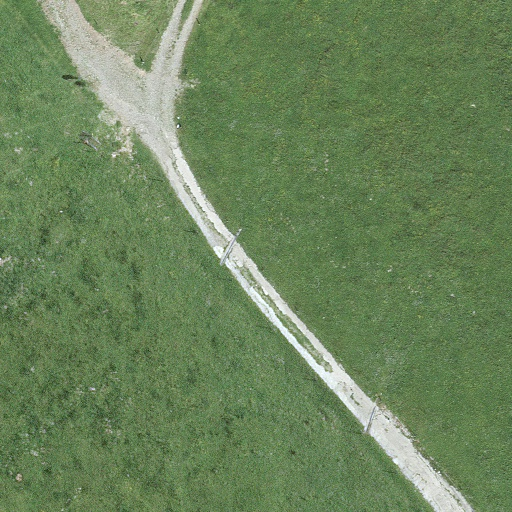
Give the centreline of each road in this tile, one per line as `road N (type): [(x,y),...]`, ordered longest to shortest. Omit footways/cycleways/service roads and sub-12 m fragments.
road 1 (track): [(185,0),(146,107),(165,170),(445,511)]
road 2 (track): [(0,11),(146,107)]
